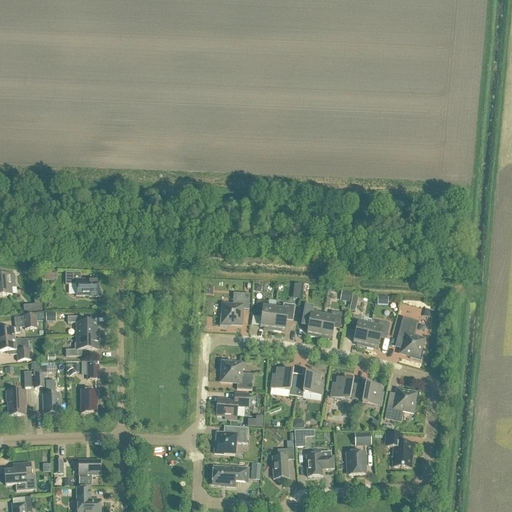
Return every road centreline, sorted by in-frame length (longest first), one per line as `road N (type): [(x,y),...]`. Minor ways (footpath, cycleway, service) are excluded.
road 1 (residential): [(183,442),(197,458),(197,488),(211,504),(283,509),(303,496),(422,485),(432,394),(422,377),(219,338),(204,353),(199,423)]
road 2 (residential): [(121,439),(118,281),(125,280)]
road 3 (residential): [(0,442),(121,439)]
